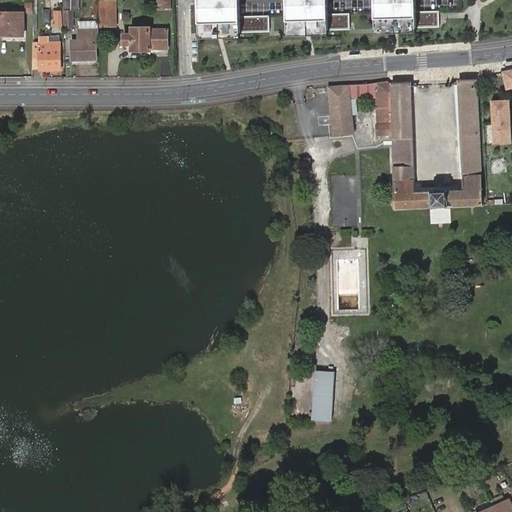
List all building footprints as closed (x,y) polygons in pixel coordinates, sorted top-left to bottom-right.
[(64,0),(64,29),(72,29),(73,11),(79,11),(78,0),(64,0)] [(115,25),(115,0),(100,0),(101,26),(115,25)] [(169,10),(169,0),(156,0),(156,10),(169,10)] [(270,32),(269,16),(240,16),(239,0),(198,0),(200,34),(213,33),(213,38),(228,37),(228,33),(241,32),(270,32)] [(286,0),(288,31),(301,31),(301,35),(316,35),(315,30),(329,30),(350,29),(350,13),(328,14),(327,0),(286,0)] [(374,0),(376,29),(389,28),(389,33),(404,33),(403,28),(417,28),(438,27),(438,18),(437,11),(416,12),(415,0),(374,0)] [(18,32),(18,11),(0,10),(0,36),(1,36),(1,32),(18,32)] [(23,11),(18,11),(18,32),(1,32),(1,36),(23,36),(23,11)] [(131,50),(149,50),(149,49),(167,48),(166,24),(155,25),(155,30),(149,30),(149,28),(132,29),(131,33),(124,34),(124,44),(131,44),(131,50)] [(95,40),(98,39),(98,29),(80,29),(77,29),(77,40),(70,41),(71,61),(95,60),(95,40)] [(32,43),(32,70),(60,69),(60,43),(40,43),(32,43)] [(511,71),(503,73),(507,89),(511,87),(511,71)] [(411,84),(391,84),(388,82),(366,84),(329,86),(333,135),(353,133),(352,115),(351,99),(350,93),(378,93),(378,98),(379,124),(377,124),(377,134),(394,134),(396,210),(482,205),(477,80),(459,81),(459,84),(464,190),(415,192),(411,84)] [(351,99),(352,115),(360,114),(359,99),(351,99)] [(510,144),(508,102),(492,103),(494,145),(510,144)] [(335,372),(315,371),(313,419),(332,420),(335,372)] [(508,499),(492,507),(494,511),(511,511),(511,495),(507,498),(508,499)]
